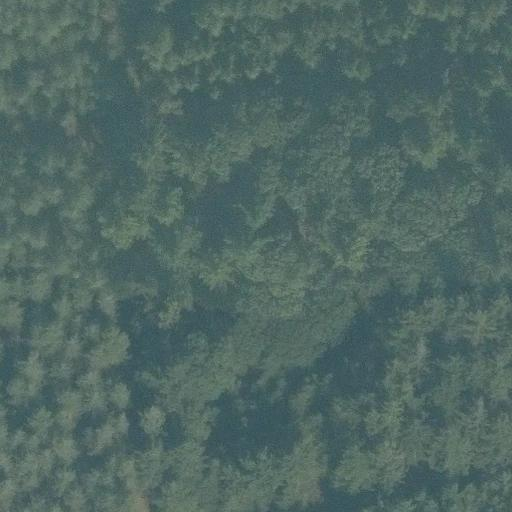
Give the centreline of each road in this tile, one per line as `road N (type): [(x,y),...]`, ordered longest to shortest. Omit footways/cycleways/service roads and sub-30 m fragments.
road 1 (track): [(0,107),(511,8)]
road 2 (track): [(88,90),(148,443),(152,511)]
